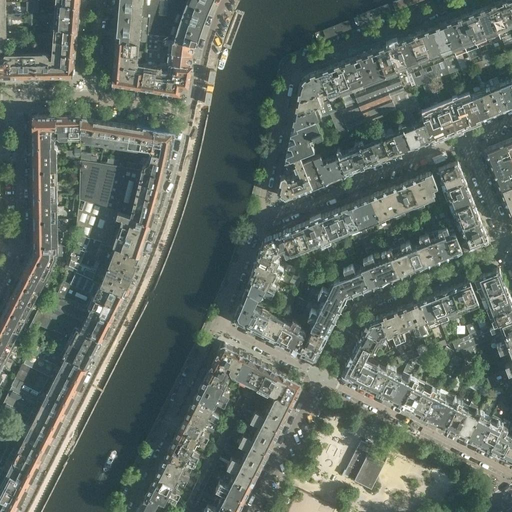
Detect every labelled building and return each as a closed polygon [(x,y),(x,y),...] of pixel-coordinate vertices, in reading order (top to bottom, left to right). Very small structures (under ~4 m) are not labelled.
[(143,16),(145,4),(140,4),(140,0),(119,0),(116,39),(136,41),(145,42),(147,16),(143,16)] [(176,10),(180,0),(159,0),(159,5),(156,39),(166,40),(176,10)] [(207,14),(211,3),(212,0),(180,0),(176,10),(205,20),(207,14)] [(424,0),(423,0),(400,0),(395,2),(397,10),(424,0)] [(511,41),(511,37),(498,0),(487,5),(502,45),(511,41)] [(511,4),(510,0),(498,0),(511,37),(511,4)] [(78,16),(79,4),(58,2),(57,10),(55,10),(55,14),(78,16)] [(156,39),(159,5),(145,4),(143,16),(147,16),(145,42),(147,42),(148,38),(156,39)] [(388,4),(355,16),(359,25),(391,13),(388,4)] [(502,45),(487,5),(476,9),(491,49),(502,45)] [(491,49),(476,9),(464,13),(480,54),(491,49)] [(201,31),(203,25),(205,20),(176,10),(166,40),(172,40),(194,42),(197,42),(201,31)] [(480,54),(464,13),(454,17),(467,51),(469,58),(480,54)] [(77,28),(78,16),(55,14),(54,18),(56,19),(56,27),(57,27),(77,28)] [(467,51),(454,17),(443,21),(458,60),(465,57),(463,53),(467,51)] [(315,32),(318,40),(355,26),(352,18),(315,32)] [(458,60),(443,21),(431,26),(446,64),(458,60)] [(446,64),(431,26),(420,30),(438,76),(440,76),(449,72),(446,64)] [(76,41),(77,28),(57,27),(55,39),(76,41)] [(438,76),(420,30),(409,34),(422,68),(411,72),(416,85),(421,83),(428,81),(435,78),(438,76)] [(422,68),(409,34),(398,39),(411,72),(422,68)] [(24,48),(23,35),(19,39),(14,45),(13,45),(11,48),(24,48)] [(75,53),(76,41),(55,39),(54,51),(75,53)] [(135,53),(136,41),(116,39),(115,51),(135,53)] [(416,85),(398,39),(387,43),(400,77),(405,89),(411,87),(415,85),(416,85)] [(193,53),(194,42),(172,40),(170,51),(193,53)] [(145,60),(146,50),(147,42),(145,42),(136,41),(135,53),(135,61),(136,63),(139,60),(145,60)] [(391,95),(405,89),(400,77),(387,43),(342,60),(358,102),(330,112),(340,138),(399,114),(391,95)] [(74,65),(75,53),(54,51),(54,58),(49,57),(48,57),(49,63),(74,65)] [(135,61),(135,53),(115,51),(114,64),(134,65),(136,63),(135,61)] [(191,64),(191,63),(193,53),(170,51),(169,63),(191,64)] [(24,75),(24,54),(11,54),(11,55),(11,75),(24,75)] [(36,75),(36,54),(24,54),(24,75),(36,75)] [(49,74),(49,63),(48,57),(49,57),(49,55),(48,54),(36,54),(36,75),(49,74)] [(0,75),(11,75),(11,55),(4,55),(3,56),(0,55),(0,75)] [(491,68),(487,58),(480,60),(484,71),(491,68)] [(330,112),(358,102),(342,60),(319,69),(325,84),(328,92),(330,98),(294,113),(292,121),(293,121),(292,125),(291,126),(292,126),(316,117),(330,112)] [(484,71),(480,60),(470,64),(474,74),(484,71)] [(188,85),(190,76),(192,64),(191,63),(191,64),(169,63),(145,61),(144,65),(142,86),(179,92),(180,90),(182,90),(186,87),(187,85),(188,85)] [(73,74),(74,65),(49,63),(49,74),(73,74)] [(142,86),(144,65),(140,64),(139,65),(136,63),(134,65),(114,64),(112,81),(142,86)] [(325,84),(319,69),(310,72),(308,73),(307,74),(305,76),(304,77),(303,79),(302,78),(301,81),(300,83),(299,84),(299,85),(297,99),(317,90),(319,90),(318,87),(325,84)] [(511,104),(511,84),(509,78),(505,80),(505,82),(500,84),(509,106),(511,104)] [(509,106),(500,84),(495,86),(494,84),(490,86),(500,110),(509,106)] [(500,110),(490,86),(485,88),(486,90),(481,92),(490,114),(500,110)] [(411,113),(417,110),(420,109),(411,87),(405,89),(391,95),(399,114),(402,122),(411,146),(422,141),(414,121),(411,113)] [(294,113),(330,98),(328,92),(322,94),(319,97),(317,90),(297,99),(294,113)] [(490,114),(481,92),(476,94),(475,92),(470,94),(480,118),(490,114)] [(480,118),(470,94),(466,95),(467,97),(462,99),(471,122),(480,118)] [(471,122),(462,99),(461,99),(456,101),(455,98),(450,100),(461,126),(471,122)] [(461,126),(450,100),(446,102),(447,105),(442,107),(451,129),(461,126)] [(451,129),(442,107),(437,109),(436,106),(431,108),(441,133),(451,129)] [(441,133),(431,108),(426,109),(428,112),(422,115),(432,137),(441,133)] [(432,137),(422,115),(420,109),(417,110),(421,121),(418,122),(417,119),(414,121),(422,141),(432,137)] [(56,134),(56,114),(33,115),(33,116),(33,126),(33,127),(33,129),(49,128),(49,131),(55,136),(56,134)] [(69,134),(68,114),(56,114),(56,134),(69,134)] [(81,134),(81,115),(81,114),(68,114),(69,134),(81,134)] [(91,139),(94,119),(88,118),(86,116),(81,115),(81,134),(81,137),(91,139)] [(315,148),(310,137),(316,135),(317,136),(323,133),(316,117),(292,126),(284,160),(285,160),(299,154),(312,149),(315,148)] [(103,141),(106,121),(94,119),(91,139),(103,141)] [(115,143),(118,123),(106,121),(103,141),(115,143)] [(411,146),(402,122),(398,123),(400,130),(394,133),(401,150),(411,146)] [(127,145),(130,125),(118,123),(115,143),(127,145)] [(139,146),(142,127),(130,125),(127,145),(139,146)] [(152,147),(154,128),(142,127),(139,146),(150,147),(152,147)] [(53,137),(55,136),(49,131),(49,128),(33,129),(34,143),(55,143),(55,139),(53,137)] [(169,152),(172,134),(171,131),(154,128),(152,147),(152,151),(151,158),(167,161),(169,152)] [(401,150),(394,133),(387,136),(384,129),(380,131),(390,155),(401,150)] [(390,155),(380,131),(376,132),(378,139),(372,142),(379,159),(390,155)] [(379,159),(372,142),(365,144),(362,138),(358,139),(368,163),(379,159)] [(368,163),(358,139),(354,141),(357,148),(350,150),(357,168),(368,163)] [(506,152),(511,149),(511,145),(509,147),(506,139),(487,147),(486,150),(489,158),(502,153),(501,151),(505,149),(506,152)] [(346,172),(337,148),(333,140),(323,145),(325,152),(332,149),(335,157),(328,159),(335,177),(346,172)] [(55,150),(55,143),(34,143),(34,156),(57,155),(57,150),(55,150)] [(335,177),(328,159),(324,161),(318,147),(315,148),(312,149),(314,155),(325,181),(335,177)] [(357,168),(350,150),(343,153),(341,147),(337,148),(346,172),(357,168)] [(511,161),(511,149),(506,152),(507,154),(503,155),(502,153),(489,158),(493,168),(511,161)] [(308,175),(302,160),(299,154),(285,160),(287,164),(292,165),(294,164),(297,173),(294,174),(297,181),(300,180),(299,178),(308,175)] [(55,168),(55,161),(58,161),(57,155),(34,156),(34,169),(55,168)] [(325,181),(314,155),(302,160),(308,175),(312,186),(325,181)] [(161,185),(167,161),(151,158),(147,157),(146,160),(145,161),(143,168),(141,180),(161,185)] [(155,209),(113,199),(119,174),(133,177),(135,167),(130,166),(124,165),(112,163),(100,161),(91,160),(81,158),(81,199),(151,222),(155,209)] [(461,170),(457,159),(431,170),(434,176),(440,173),(442,177),(461,170)] [(511,161),(493,168),(501,188),(511,183),(511,161)] [(160,190),(161,185),(141,180),(143,168),(136,167),(135,167),(133,177),(119,174),(113,199),(155,209),(160,190)] [(55,175),(55,168),(34,169),(34,181),(58,181),(58,175),(55,175)] [(436,180),(434,176),(431,170),(419,175),(427,196),(433,194),(432,191),(434,191),(433,186),(437,184),(436,180)] [(465,179),(461,170),(442,177),(445,186),(465,179)] [(291,194),(288,185),(297,181),(294,174),(291,175),(290,175),(287,176),(284,174),(281,175),(277,190),(278,191),(279,191),(284,196),(285,197),(291,194)] [(312,186),(308,175),(299,178),(300,180),(297,181),(288,185),(291,194),(312,186)] [(427,196),(419,175),(409,179),(420,207),(425,205),(422,199),(427,196)] [(420,207),(409,179),(399,183),(408,204),(412,202),(415,209),(420,207)] [(469,189),(465,179),(445,186),(450,197),(469,189)] [(55,194),(55,186),(58,186),(58,181),(34,181),(34,194),(55,194)] [(408,204),(399,183),(389,187),(400,215),(405,213),(402,206),(408,204)] [(511,183),(501,188),(508,206),(511,204),(511,183)] [(400,215),(389,187),(380,191),(388,212),(394,210),(396,217),(400,215)] [(473,199),(469,189),(450,197),(453,206),(473,199)] [(388,212),(380,191),(370,194),(381,223),(386,221),(383,214),(388,212)] [(56,201),(55,194),(34,194),(34,206),(58,206),(58,201),(56,201)] [(381,223),(370,194),(361,198),(369,220),(374,218),(377,225),(381,223)] [(369,220),(361,198),(351,202),(362,231),(367,229),(364,222),(369,220)] [(140,254),(151,222),(81,199),(76,231),(140,254)] [(477,208),(473,199),(453,206),(457,216),(477,208)] [(362,231),(351,202),(341,206),(350,228),(355,226),(358,233),(362,231)] [(56,219),(56,211),(58,211),(58,206),(34,206),(35,219),(56,219)] [(350,228),(341,206),(331,210),(336,222),(338,221),(339,225),(337,226),(341,234),(345,233),(344,230),(350,228)] [(480,218),(477,208),(457,216),(461,225),(480,218)] [(334,223),(336,222),(331,210),(322,214),(330,235),(335,233),(336,236),(341,234),(337,226),(335,227),(334,223)] [(330,235),(322,214),(312,218),(317,230),(319,229),(320,233),(318,234),(322,242),(326,240),(325,238),(330,235)] [(316,235),(315,231),(317,230),(312,218),(303,222),(311,243),(316,241),(317,244),(322,242),(318,234),(316,235)] [(484,228),(480,218),(461,225),(465,235),(484,228)] [(56,226),(56,219),(35,219),(35,231),(58,231),(58,226),(56,226)] [(311,243),(303,222),(292,226),(297,238),(299,237),(301,241),(298,242),(302,250),(306,248),(305,246),(311,243)] [(459,242),(458,238),(455,230),(450,232),(447,225),(442,227),(452,253),(462,249),(459,242)] [(296,243),(295,239),(297,238),(292,226),(283,230),(291,251),(297,249),(298,252),(302,250),(298,242),(296,243)] [(452,253),(442,227),(438,229),(440,236),(435,238),(443,256),(452,253)] [(488,238),(484,228),(465,235),(466,239),(459,242),(462,249),(488,238)] [(291,251),(283,230),(274,234),(280,250),(284,248),(286,253),(291,251)] [(56,244),(56,236),(58,236),(58,231),(35,231),(35,244),(56,244)] [(124,293),(140,254),(76,231),(71,248),(63,266),(102,283),(124,293)] [(443,256),(435,238),(431,240),(428,233),(424,235),(433,260),(443,256)] [(280,250),(274,234),(273,234),(264,238),(263,238),(260,249),(274,256),(274,255),(276,251),(280,250)] [(433,260),(424,235),(419,236),(422,243),(417,245),(424,264),(433,260)] [(424,264),(417,245),(413,247),(410,240),(405,242),(415,267),(424,264)] [(415,267),(405,242),(400,244),(403,251),(398,253),(405,271),(415,267)] [(56,257),(56,244),(35,244),(35,245),(35,248),(32,255),(50,264),(53,258),(55,259),(56,257)] [(62,267),(63,266),(71,248),(66,246),(58,265),(62,267)] [(405,271),(398,253),(394,254),(391,248),(386,250),(396,275),(405,271)] [(276,262),(278,258),(274,255),(274,256),(260,249),(257,258),(282,271),(284,267),(276,262)] [(396,275),(386,250),(381,251),(384,258),(379,260),(387,279),(396,275)] [(47,269),(50,264),(32,255),(25,268),(46,278),(49,270),(47,269)] [(387,279),(379,260),(375,262),(373,255),(368,257),(378,282),(387,279)] [(378,282),(368,257),(363,259),(366,266),(361,267),(362,270),(369,286),(378,282)] [(282,271),(257,258),(253,268),(272,277),(274,273),(279,276),(282,271)] [(320,267),(319,263),(318,261),(308,265),(310,271),(320,267)] [(310,271),(308,265),(298,269),(299,271),(300,275),(308,272),(310,271)] [(369,286),(362,270),(355,273),(354,271),(355,271),(353,265),(348,267),(357,290),(369,286)] [(357,290),(348,267),(343,269),(345,274),(347,274),(348,276),(341,279),(347,295),(357,290)] [(507,286),(503,276),(500,268),(497,267),(470,278),(478,298),(485,295),(507,286)] [(42,286),(46,278),(25,268),(18,281),(37,290),(39,285),(42,286)] [(55,283),(61,269),(59,268),(53,282),(55,283)] [(269,282),(272,277),(253,268),(250,277),(274,290),(276,285),(269,282)] [(303,282),(300,275),(299,271),(295,269),(291,276),(303,282)] [(310,286),(315,276),(308,272),(303,282),(310,286)] [(274,290),(250,277),(245,289),(259,296),(262,295),(264,291),(271,295),(274,290)] [(478,298),(470,278),(460,282),(469,304),(479,300),(478,298)] [(347,295),(341,279),(333,282),(329,291),(327,290),(327,289),(323,286),(321,291),(343,302),(347,295)] [(102,338),(118,305),(92,293),(64,280),(59,293),(57,292),(47,313),(102,338)] [(34,296),(37,290),(18,281),(12,294),(32,304),(36,297),(34,296)] [(469,304),(460,282),(450,286),(458,308),(469,304)] [(118,305),(124,293),(102,283),(98,291),(94,289),(92,293),(118,305)] [(458,308),(450,286),(440,290),(448,312),(458,308)] [(511,296),(507,286),(485,295),(489,304),(511,296)] [(247,324),(256,306),(254,306),(259,296),(245,289),(242,297),(234,315),(235,319),(236,319),(247,324)] [(448,312),(440,290),(429,294),(438,316),(448,312)] [(343,302),(321,291),(318,295),(323,297),(323,296),(326,297),(322,305),(337,313),(343,302)] [(29,312),(32,304),(12,294),(5,307),(24,316),(26,311),(29,312)] [(438,316),(429,294),(419,298),(427,318),(428,320),(438,316)] [(511,305),(511,299),(511,296),(489,304),(492,313),(511,305)] [(427,318),(419,298),(410,302),(414,313),(416,312),(418,315),(415,316),(423,336),(428,334),(422,320),(427,318)] [(423,336),(415,316),(413,317),(412,314),(414,313),(410,302),(399,306),(407,326),(413,324),(418,338),(423,336)] [(332,323),(337,313),(322,305),(318,312),(316,311),(317,310),(312,307),(310,312),(332,323)] [(511,316),(511,305),(492,313),(496,323),(511,316)] [(261,331),(270,313),(256,306),(247,324),(261,331)] [(407,326),(399,306),(389,310),(394,321),(396,320),(397,323),(395,324),(403,344),(408,342),(402,328),(407,326)] [(21,322),(24,316),(5,307),(0,317),(0,321),(19,331),(23,323),(21,322)] [(102,338),(47,313),(37,309),(24,335),(33,339),(88,365),(102,338)] [(403,344),(395,324),(393,325),(391,322),(394,321),(389,310),(379,314),(387,334),(393,332),(398,345),(403,344)] [(332,323),(310,312),(308,317),(312,319),(313,318),(315,319),(311,327),(312,327),(327,334),(332,323)] [(274,338),(282,322),(283,322),(283,321),(270,313),(261,331),(274,338)] [(387,334),(379,314),(368,318),(362,330),(381,339),(383,336),(387,334)] [(494,336),(491,330),(501,326),(504,332),(511,328),(511,316),(496,323),(489,326),(453,340),(457,351),(483,340),(494,336)] [(285,343),(296,320),(292,318),(289,323),(290,324),(289,326),(283,322),(282,322),(274,338),(285,343)] [(300,340),(304,333),(296,329),(297,327),(298,328),(301,323),(296,320),(285,343),(296,349),(300,340)] [(15,338),(19,331),(0,321),(0,337),(10,343),(13,337),(15,338)] [(320,348),(327,334),(312,327),(305,341),(320,348)] [(511,341),(511,328),(504,332),(507,340),(505,341),(504,339),(496,342),(498,347),(511,341)] [(385,342),(381,339),(362,330),(357,341),(370,347),(369,348),(373,350),(378,341),(379,344),(383,346),(385,342)] [(8,348),(10,343),(0,337),(0,353),(6,357),(10,349),(8,348)] [(88,365),(33,339),(28,350),(82,377),(88,365)] [(315,357),(320,348),(305,341),(304,343),(300,340),(296,349),(312,358),(316,357),(315,357)] [(354,379),(363,361),(365,358),(369,348),(370,347),(357,341),(342,370),(343,373),(354,379)] [(511,341),(498,347),(500,352),(508,349),(507,347),(509,347),(511,353),(511,341)] [(228,362),(235,348),(225,342),(221,343),(212,361),(225,367),(228,362)] [(237,373),(247,353),(235,348),(228,362),(232,364),(230,368),(231,370),(237,373)] [(64,412),(82,377),(28,350),(14,377),(15,377),(12,384),(11,386),(25,393),(37,399),(64,412)] [(248,378),(258,359),(247,353),(237,373),(248,378)] [(259,384),(269,365),(258,359),(248,378),(259,384)] [(223,383),(229,371),(227,368),(225,367),(212,361),(205,374),(223,383)] [(368,386),(377,368),(363,361),(354,379),(368,386)] [(379,391),(393,364),(388,362),(386,367),(386,369),(378,365),(377,368),(368,386),(379,391)] [(390,397),(400,376),(392,373),(395,371),(397,367),(393,364),(379,391),(390,397)] [(270,390),(280,370),(269,365),(259,384),(270,390)] [(489,376),(493,385),(509,378),(505,369),(489,376)] [(284,390),(291,376),(280,370),(270,390),(277,393),(279,388),(284,390)] [(401,402),(415,375),(410,373),(408,378),(408,380),(400,376),(390,397),(401,402)] [(224,384),(223,383),(205,374),(200,385),(228,399),(231,394),(222,389),(224,384)] [(412,408),(422,388),(415,384),(417,382),(419,378),(415,375),(401,402),(412,408)] [(293,401),(302,384),(301,384),(300,381),(291,376),(284,390),(281,395),(293,401)] [(423,413),(437,387),(432,384),(430,389),(430,392),(422,388),(412,408),(423,413)] [(228,399),(200,385),(195,395),(214,404),(216,400),(225,405),(228,399)] [(64,412),(37,399),(33,409),(20,402),(25,393),(11,386),(9,391),(6,396),(0,407),(0,408),(13,415),(13,416),(26,422),(53,436),(64,412)] [(434,419),(444,399),(437,395),(439,394),(441,389),(437,387),(423,413),(434,419)] [(241,406),(247,395),(242,393),(237,404),(241,406)] [(445,425),(459,398),(454,396),(447,393),(444,399),(434,419),(445,425)] [(286,415),(293,401),(281,395),(280,394),(276,395),(270,407),(286,415)] [(211,409),(214,404),(195,395),(190,405),(218,419),(220,414),(211,409)] [(245,409),(251,397),(247,395),(241,406),(240,407),(245,409)] [(456,430),(467,410),(459,406),(461,405),(463,400),(459,398),(445,425),(456,430)] [(236,416),(240,407),(241,406),(237,404),(232,414),(236,416)] [(218,419),(190,405),(185,415),(204,425),(206,420),(215,424),(218,419)] [(239,421),(245,409),(240,407),(236,416),(235,419),(239,421)] [(280,427),(286,415),(270,407),(266,415),(263,411),(257,408),(254,414),(280,427)] [(467,436),(481,409),(476,407),(474,411),(474,414),(467,410),(456,430),(467,436)] [(478,441),(489,421),(481,417),(483,416),(486,411),(481,409),(467,436),(478,441)] [(231,426),(235,419),(236,416),(232,414),(227,424),(231,426)] [(280,427),(254,414),(251,419),(257,422),(261,423),(258,431),(274,439),(280,427)] [(201,429),(204,425),(185,415),(180,424),(208,439),(211,434),(201,429)] [(490,447),(503,420),(499,418),(496,422),(497,425),(489,421),(478,441),(490,447)] [(501,453),(510,435),(507,433),(504,434),(510,421),(504,418),(503,420),(490,447),(501,453)] [(233,433),(239,421),(235,419),(231,426),(229,430),(233,433)] [(0,511),(1,511),(13,511),(40,461),(53,436),(26,422),(2,469),(0,467),(0,511)] [(208,439),(180,424),(175,435),(194,444),(196,440),(205,444),(208,439)] [(226,436),(229,430),(231,426),(227,424),(222,434),(226,436)] [(227,444),(233,433),(229,430),(226,436),(223,442),(227,444)] [(268,450),(274,439),(258,431),(254,438),(250,435),(245,432),(242,437),(268,450)] [(221,445),(223,442),(226,436),(222,434),(217,443),(221,445)] [(191,449),(194,444),(175,435),(170,445),(198,459),(200,454),(191,449)] [(511,435),(510,435),(501,453),(511,458),(511,435)] [(268,450),(242,437),(240,442),(245,445),(250,446),(246,454),(262,462),(268,450)] [(371,487),(389,453),(361,439),(346,469),(345,469),(342,474),(347,476),(348,475),(371,487)] [(221,456),(227,444),(223,442),(221,445),(217,454),(221,456)] [(217,454),(221,445),(217,443),(212,454),(216,456),(217,454)] [(198,459),(170,445),(166,453),(184,463),(187,458),(192,460),(191,462),(195,464),(198,459)] [(181,469),(184,463),(166,453),(160,464),(189,478),(192,472),(187,470),(186,471),(181,469)] [(211,465),(216,456),(212,454),(207,463),(211,465)] [(215,468),(221,456),(217,454),(216,456),(211,465),(215,468)] [(256,474),(262,462),(246,454),(242,461),(239,457),(233,455),(230,460),(256,474)] [(256,474),(230,460),(228,465),(233,468),(238,469),(234,477),(250,485),(256,474)] [(207,474),(211,465),(207,463),(202,472),(207,474)] [(189,478),(160,464),(156,473),(175,482),(177,477),(182,480),(181,481),(186,483),(189,478)] [(210,478),(215,468),(211,465),(207,474),(206,476),(210,478)] [(202,484),(206,476),(207,474),(202,472),(197,482),(202,484)] [(172,487),(175,482),(156,473),(151,482),(179,496),(182,491),(177,489),(177,490),(172,487)] [(204,490),(210,478),(206,476),(202,484),(200,488),(204,490)] [(245,496),(250,485),(234,477),(230,485),(227,481),(221,479),(219,483),(245,496)] [(179,496),(151,482),(146,491),(160,498),(165,501),(168,496),(173,498),(172,499),(177,502),(179,496)] [(200,488),(202,484),(197,482),(193,491),(197,494),(200,488)] [(245,496),(219,483),(216,488),(222,491),(227,492),(222,500),(239,509),(245,496)] [(198,502),(204,490),(200,488),(197,494),(194,500),(198,502)] [(152,511),(160,498),(146,491),(135,511),(152,511)] [(194,500),(197,494),(193,491),(188,501),(192,503),(194,500)] [(192,511),(198,502),(194,500),(192,503),(187,511),(192,511)] [(217,511),(236,511),(239,509),(222,500),(218,508),(215,505),(209,502),(207,507),(217,511)] [(186,511),(187,511),(192,503),(188,501),(183,510),(186,511)]
